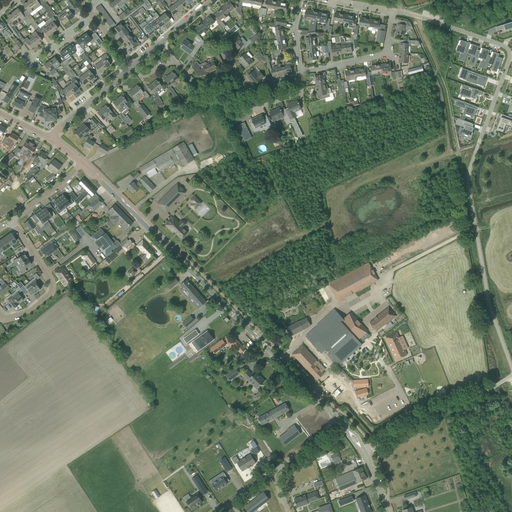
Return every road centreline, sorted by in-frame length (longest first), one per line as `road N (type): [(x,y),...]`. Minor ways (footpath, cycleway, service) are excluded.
road 1 (tertiary): [(336,419),(82,163)]
road 2 (residential): [(392,11),(507,49),(481,135)]
road 3 (residential): [(300,72),(298,92),(255,104),(235,76),(192,82),(173,60)]
road 4 (residential): [(11,219),(51,290),(25,312),(0,314)]
road 5 (residential): [(300,72),(381,55),(392,11)]
